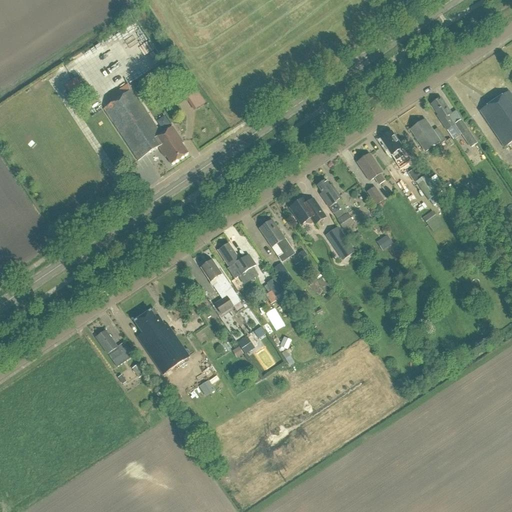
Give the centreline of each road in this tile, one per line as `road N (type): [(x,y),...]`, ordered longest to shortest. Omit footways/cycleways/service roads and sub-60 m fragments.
road 1 (unclassified): [(0,374),(511,28)]
road 2 (secondary): [(0,305),(451,0)]
